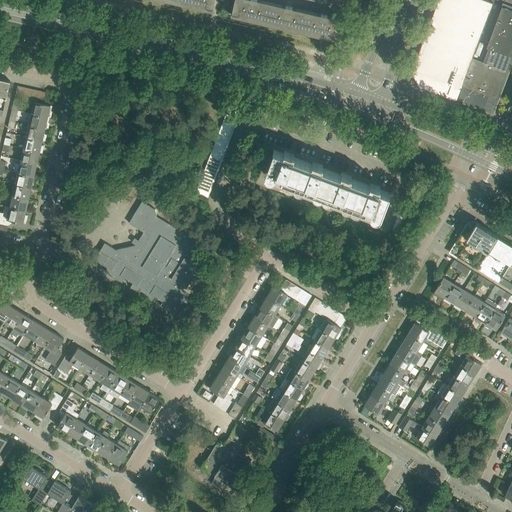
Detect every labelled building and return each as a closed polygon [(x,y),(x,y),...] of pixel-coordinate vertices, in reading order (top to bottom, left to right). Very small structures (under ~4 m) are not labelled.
[(176,0),(176,2),(212,10),(213,0),(176,0)] [(234,0),(231,15),(266,23),(271,3),(257,0),(256,0),(234,0)] [(437,0),(412,71),(418,86),(456,100),(467,71),(472,58),(492,3),(484,0),(437,0)] [(285,7),(271,3),(266,23),(302,31),(306,12),(292,8),(292,7),(286,6),(285,7)] [(511,9),(501,6),(496,21),(511,27),(511,26),(511,9)] [(320,15),(306,12),(302,31),(337,39),(342,19),(341,18),(341,20),(327,16),(327,15),(321,14),(320,15)] [(496,21),(493,30),(511,37),(511,26),(511,27),(496,21)] [(511,37),(493,30),(489,38),(511,46),(511,37)] [(511,46),(489,38),(486,48),(511,57),(511,54),(511,46)] [(481,60),(481,61),(506,70),(511,57),(486,48),(481,60)] [(481,61),(481,60),(472,58),(467,71),(501,83),(506,70),(481,61)] [(501,83),(467,71),(458,97),(464,99),(469,86),(489,94),(496,97),(501,83)] [(0,96),(6,98),(10,80),(0,78),(0,96)] [(15,97),(21,98),(23,86),(17,85),(15,97)] [(464,99),(463,101),(483,108),(489,94),(469,86),(464,99)] [(34,89),(29,88),(26,99),(31,101),(34,89)] [(31,101),(34,101),(37,102),(40,90),(34,89),(31,101)] [(40,90),(37,102),(43,103),(46,92),(40,90)] [(220,100),(217,110),(224,113),(228,103),(220,100)] [(50,105),(43,103),(37,102),(34,101),(31,113),(49,117),(51,117),(52,111),(50,109),(50,105)] [(230,102),(228,107),(240,112),(241,109),(242,106),(230,102)] [(238,117),(240,112),(228,107),(226,113),(238,117)] [(48,117),(49,117),(31,113),(30,120),(29,125),(46,128),(48,128),(49,123),(47,121),(47,120),(48,117)] [(236,123),(238,117),(226,113),(225,115),(224,118),(236,123)] [(224,119),(222,124),(234,129),(236,123),(224,118),(224,119)] [(232,134),(234,129),(222,124),(220,130),(232,134)] [(29,125),(26,136),(42,140),(45,140),(47,134),(44,133),(45,128),(46,128),(29,125)] [(229,140),(232,134),(220,130),(217,135),(229,140)] [(227,146),(229,140),(217,135),(215,141),(227,146)] [(26,136),(23,148),(42,152),(44,145),(41,144),(42,140),(26,136)] [(213,147),(225,151),(227,146),(215,141),(213,147)] [(223,157),(225,151),(213,147),(211,152),(223,157)] [(20,160),(37,163),(40,152),(42,153),(42,152),(23,148),(20,160)] [(274,149),(265,172),(275,175),(274,177),(284,181),(285,179),(294,182),(302,160),(293,156),(294,154),(284,150),(283,152),(274,149)] [(221,163),(223,157),(211,152),(209,158),(221,163)] [(219,168),(221,163),(209,158),(207,164),(219,168)] [(15,162),(13,170),(18,171),(34,175),(37,163),(20,160),(20,164),(15,162)] [(302,160),(294,182),(303,186),(303,188),(312,191),(313,192),(313,190),(323,193),(331,170),(322,167),(323,164),(313,161),(312,163),(302,160)] [(219,168),(207,164),(204,170),(217,174),(219,168)] [(214,180),(217,174),(204,170),(202,175),(214,180)] [(331,170),(323,193),(332,197),(331,199),(341,202),(342,200),(352,204),(360,181),(350,177),(351,175),(341,171),(341,174),(331,170)] [(15,183),(31,187),(34,175),(18,171),(15,183)] [(200,181),(212,186),(214,180),(202,175),(200,181)] [(210,191),(212,186),(200,181),(198,187),(210,191)] [(360,181),(352,204),(361,207),(360,209),(370,213),(371,211),(380,215),(389,192),(379,188),(380,186),(370,182),(369,185),(360,181)] [(12,195),(29,199),(31,187),(15,183),(12,195)] [(198,187),(196,192),(208,197),(210,191),(198,187)] [(9,206),(26,210),(29,199),(12,195),(9,206)] [(157,216),(155,209),(142,201),(128,222),(143,232),(138,240),(135,245),(116,249),(105,242),(94,259),(109,268),(107,273),(120,281),(122,276),(135,284),(132,288),(139,292),(140,290),(144,293),(143,295),(150,299),(152,295),(165,302),(162,307),(175,315),(178,310),(184,314),(192,301),(187,298),(186,292),(182,290),(184,286),(186,287),(200,265),(198,264),(200,260),(192,255),(194,251),(198,254),(204,244),(193,238),(196,234),(189,229),(182,231),(157,216)] [(25,214),(26,210),(9,206),(5,205),(3,213),(0,211),(0,229),(7,231),(8,225),(9,219),(14,220),(14,221),(16,221),(23,222),(26,223),(28,215),(25,214)] [(477,269),(497,236),(477,223),(476,225),(474,224),(471,228),(470,228),(468,228),(465,226),(455,243),(456,243),(462,247),(457,255),(456,256),(477,269)] [(497,236),(477,269),(498,282),(501,278),(509,265),(511,260),(511,244),(497,236)] [(306,253),(311,256),(312,257),(317,250),(308,244),(303,251),(306,253)] [(451,264),(457,268),(455,271),(459,273),(461,271),(464,266),(454,259),(451,264)] [(464,266),(461,271),(467,274),(470,269),(464,266)] [(476,280),(481,283),(484,278),(479,275),(476,280)] [(445,297),(453,283),(443,276),(443,277),(434,290),(435,291),(433,293),(439,297),(441,295),(445,297)] [(490,282),(484,278),(481,283),(487,287),(490,282)] [(286,279),(280,289),(285,292),(291,282),(286,279)] [(503,285),(510,289),(511,285),(511,284),(506,281),(503,285)] [(285,292),(287,293),(289,295),(296,285),(291,282),(285,292)] [(451,301),(455,303),(464,289),(453,283),(445,297),(443,299),(450,303),(451,301)] [(287,293),(285,292),(280,289),(273,285),(267,295),(280,304),(287,293)] [(289,295),(294,298),(301,288),(296,285),(289,295)] [(294,298),(300,301),(306,291),(301,288),(294,298)] [(496,293),(502,296),(505,291),(499,288),(496,293)] [(465,310),(474,295),(464,289),(455,303),(453,306),(460,310),(461,307),(465,310)] [(312,295),(306,291),(300,301),(305,305),(312,295)] [(510,294),(505,291),(502,296),(507,300),(510,294)] [(274,314),(280,304),(267,295),(260,306),(274,314)] [(484,301),(474,295),(465,310),(475,316),(484,301)] [(320,300),(315,297),(309,307),(314,310),(320,300)] [(480,322),(482,320),(485,322),(494,308),(497,304),(487,297),(484,301),(475,316),(474,318),(480,322)] [(0,303),(0,318),(4,321),(13,306),(2,300),(0,303)] [(314,310),(319,314),(325,303),(320,300),(314,310)] [(330,306),(325,303),(319,314),(322,315),(324,317),(330,306)] [(254,316),(268,324),(272,327),(278,317),(274,314),(260,306),(257,305),(254,309),(256,312),(254,316)] [(14,327),(23,313),(13,306),(4,321),(14,327)] [(330,306),(324,317),(329,320),(335,309),(330,306)] [(297,307),(294,312),(299,315),(302,310),(297,307)] [(492,326),(496,329),(505,314),(494,308),(485,322),(486,322),(484,325),(491,329),(492,326)] [(335,309),(329,320),(334,323),(340,313),(335,309)] [(295,321),(299,315),(294,312),(290,318),(295,321)] [(14,327),(11,333),(16,336),(18,333),(20,330),(24,333),(33,319),(23,313),(14,327)] [(322,315),(316,326),(317,327),(335,337),(334,338),(338,338),(340,334),(339,331),(341,327),(340,327),(347,316),(340,313),(334,323),(329,320),(324,317),(322,315)] [(254,316),(248,326),(261,334),(268,324),(254,316)] [(302,317),(299,323),(304,327),(308,321),(302,317)] [(511,318),(509,317),(500,331),(511,338),(511,336),(511,318)] [(34,339),(43,325),(33,319),(24,333),(34,339)] [(415,322),(408,333),(422,341),(425,337),(442,347),(449,336),(430,324),(427,329),(423,327),(421,325),(421,326),(415,322)] [(34,339),(45,346),(54,332),(43,325),(34,339)] [(261,334),(248,326),(241,336),(255,345),(261,334)] [(284,327),(281,332),(286,336),(289,330),(284,327)] [(317,327),(311,337),(314,339),(328,348),(331,348),(334,344),(332,341),(334,338),(335,337),(317,327)] [(50,349),(44,359),(54,365),(62,353),(56,350),(59,346),(60,345),(60,344),(64,338),(54,332),(45,346),(50,349)] [(282,342),(286,336),(281,332),(277,339),(282,342)] [(293,332),(290,338),(295,341),(299,335),(293,332)] [(422,341),(408,333),(402,343),(416,351),(422,341)] [(237,343),(235,346),(249,355),(255,345),(241,336),(238,335),(235,340),(237,343)] [(310,344),(307,349),(322,358),(328,348),(314,339),(311,337),(308,342),(310,344)] [(290,338),(286,344),(291,347),(295,341),(290,338)] [(7,339),(4,344),(9,348),(12,342),(7,339)] [(402,343),(396,353),(410,362),(414,364),(415,365),(421,355),(416,351),(402,343)] [(461,343),(455,353),(464,359),(460,365),(475,374),(481,363),(475,359),(473,358),(469,356),(472,351),(461,343)] [(249,355),(235,346),(229,357),(243,365),(249,355)] [(65,355),(58,367),(67,373),(73,363),(80,367),(88,353),(78,347),(74,353),(73,353),(72,354),(73,355),(70,359),(65,355)] [(272,347),(268,353),(273,356),(277,350),(272,347)] [(21,348),(18,353),(24,357),(27,351),(21,348)] [(319,362),(322,358),(307,349),(301,359),(316,368),(319,369),(321,364),(319,362)] [(27,351),(24,357),(30,360),(33,355),(27,351)] [(80,367),(90,374),(98,359),(88,353),(80,367)] [(268,353),(265,359),(270,362),(273,356),(268,353)] [(280,353),(277,358),(282,361),(286,356),(280,353)] [(396,353),(389,363),(403,372),(407,374),(409,370),(406,368),(410,362),(396,353)] [(428,359),(433,362),(437,357),(432,353),(428,359)] [(8,359),(18,365),(22,360),(11,354),(8,359)] [(243,365),(229,357),(222,367),(236,375),(240,378),(242,374),(239,372),(243,365)] [(277,358),(274,363),(279,367),(282,361),(277,358)] [(90,374),(100,380),(109,366),(98,359),(90,374)] [(301,359),(295,369),(309,378),(316,368),(301,359)] [(430,368),(433,362),(428,359),(425,365),(430,368)] [(440,359),(437,364),(442,368),(446,362),(440,359)] [(22,360),(18,365),(24,369),(27,364),(22,360)] [(399,378),(403,372),(389,363),(383,373),(401,384),(403,386),(405,382),(399,378)] [(439,374),(442,368),(437,364),(433,370),(439,374)] [(468,384),(475,374),(460,365),(454,375),(468,384)] [(100,380),(110,386),(119,372),(109,366),(100,380)] [(236,375),(222,367),(216,377),(230,386),(236,375)] [(291,367),(285,377),(303,388),(305,388),(308,384),(307,382),(309,378),(295,369),(291,367)] [(259,368),(256,373),(261,376),(264,371),(259,368)] [(271,368),(264,379),(270,382),(276,372),(271,368)] [(33,375),(39,378),(42,373),(36,369),(33,375)] [(422,369),(416,379),(421,383),(427,372),(422,369)] [(0,390),(2,391),(2,392),(11,377),(1,371),(0,372),(0,390)] [(110,386),(107,391),(111,394),(114,389),(120,393),(129,378),(119,372),(110,386)] [(42,373),(39,378),(44,381),(48,376),(42,373)] [(252,379),(257,382),(261,376),(256,373),(252,379)] [(383,373),(377,383),(391,392),(395,395),(401,384),(383,373)] [(454,375),(448,385),(462,394),(468,384),(454,375)] [(11,377),(2,392),(1,394),(7,398),(9,396),(12,398),(21,383),(11,377)] [(216,377),(209,387),(219,393),(224,397),(229,399),(230,400),(233,396),(226,392),(230,386),(216,377)] [(285,377),(279,388),(282,390),(297,399),(300,399),(302,395),(300,392),(303,388),(285,377)] [(120,393),(130,399),(139,385),(129,378),(120,393)] [(264,379),(261,384),(266,388),(270,382),(264,379)] [(414,393),(421,383),(416,379),(415,379),(408,389),(414,393)] [(427,380),(424,385),(430,388),(433,383),(427,380)] [(77,382),(73,387),(79,391),(82,385),(77,382)] [(462,394),(448,385),(444,382),(437,393),(456,404),(462,394)] [(12,398),(22,404),(32,390),(21,383),(12,398)] [(243,394),(248,397),(254,387),(249,383),(243,394)] [(377,383),(370,394),(384,403),(385,403),(390,406),(393,402),(392,401),(387,398),(391,392),(377,383)] [(88,389),(82,385),(79,391),(85,394),(88,389)] [(150,391),(139,385),(130,399),(141,405),(150,391)] [(430,388),(424,385),(420,391),(426,394),(430,388)] [(22,404),(33,411),(42,396),(32,390),(22,404)] [(290,409),(297,399),(282,390),(276,400),(290,409)] [(33,411),(36,413),(34,415),(41,420),(46,412),(47,411),(48,411),(49,409),(48,409),(50,405),(56,408),(63,397),(53,391),(48,400),(42,396),(33,411)] [(141,405),(151,412),(160,397),(150,391),(141,405)] [(213,403),(218,406),(224,397),(219,393),(213,403)] [(255,393),(251,399),(257,403),(261,397),(255,393)] [(437,393),(435,397),(439,399),(435,405),(449,414),(456,404),(437,393)] [(103,398),(97,394),(94,400),(99,403),(103,398)] [(243,394),(238,403),(243,406),(248,397),(243,394)] [(384,403),(370,394),(364,404),(378,413),(384,403)] [(407,394),(403,400),(408,403),(411,397),(407,394)] [(423,398),(418,395),(412,405),(417,408),(423,398)] [(223,409),(229,399),(224,397),(218,406),(223,409)] [(272,397),(265,407),(284,419),(287,419),(289,415),(288,413),(290,409),(276,400),(272,397)] [(103,398),(99,403),(110,410),(113,404),(103,398)] [(57,426),(68,432),(76,418),(70,414),(76,404),(67,399),(59,411),(65,414),(62,418),(62,417),(61,419),(57,426)] [(234,403),(230,400),(229,399),(223,409),(228,413),(234,403)] [(404,409),(408,403),(403,400),(399,406),(404,409)] [(234,403),(228,413),(235,418),(243,406),(238,403),(235,401),(234,403)] [(92,404),(88,409),(94,412),(97,407),(92,404)] [(123,411),(113,404),(110,410),(120,416),(123,411)] [(413,415),(417,408),(412,405),(408,411),(413,415)] [(443,424),(449,414),(435,405),(429,415),(443,424)] [(263,406),(254,420),(263,426),(265,424),(266,422),(269,424),(269,425),(271,426),(277,430),(284,419),(265,407),(263,406)] [(97,407),(94,412),(100,416),(103,411),(97,407)] [(392,411),(387,419),(391,421),(395,424),(402,413),(394,408),(392,411)] [(123,411),(120,416),(125,420),(129,414),(123,411)] [(140,429),(146,432),(150,425),(145,422),(134,415),(133,417),(130,422),(140,429)] [(413,420),(405,415),(399,426),(404,429),(406,430),(413,420)] [(437,435),(443,424),(429,415),(422,426),(437,435)] [(112,416),(109,421),(114,425),(118,420),(112,416)] [(78,438),(78,439),(87,424),(76,418),(68,432),(78,438)] [(118,420),(114,425),(120,428),(123,423),(118,420)] [(87,424),(78,439),(76,441),(83,445),(84,442),(88,445),(97,430),(87,424)] [(125,431),(140,441),(143,436),(128,426),(125,431)] [(257,431),(271,440),(275,435),(264,428),(263,429),(260,426),(257,431)] [(422,426),(416,436),(430,445),(437,435),(422,426)] [(88,445),(86,447),(93,451),(95,449),(98,451),(107,437),(109,433),(104,430),(102,433),(97,430),(88,445)] [(117,443),(107,437),(98,451),(108,457),(117,443)] [(242,445),(228,437),(224,444),(218,440),(202,466),(215,474),(214,475),(239,491),(247,478),(246,478),(255,463),(237,452),(242,445)] [(119,440),(117,443),(108,457),(108,461),(112,463),(115,461),(119,464),(130,446),(119,440)] [(42,500),(47,493),(47,492),(53,483),(48,480),(45,484),(43,482),(47,475),(31,465),(23,478),(39,487),(31,500),(40,505),(42,500)] [(47,493),(42,500),(45,502),(50,494),(63,502),(56,511),(68,511),(71,507),(77,497),(72,494),(69,499),(67,497),(69,493),(71,490),(55,480),(53,483),(47,492),(47,493)] [(77,497),(71,507),(78,511),(100,511),(96,509),(94,511),(90,511),(91,511),(93,508),(95,505),(79,495),(77,497)]
